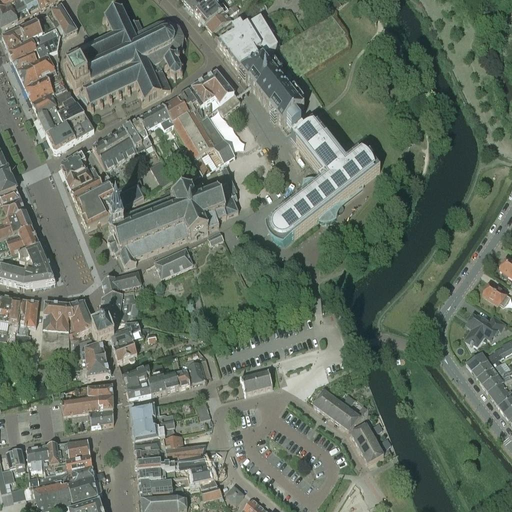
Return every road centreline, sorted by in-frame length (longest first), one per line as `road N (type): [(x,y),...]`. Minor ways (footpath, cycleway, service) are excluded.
road 1 (residential): [(219,67),(304,178),(258,216),(260,244),(286,261),(307,256)]
road 2 (residential): [(34,176),(219,67)]
road 3 (tertiary): [(440,352),(447,309),(511,212)]
road 4 (residential): [(83,293),(34,176)]
